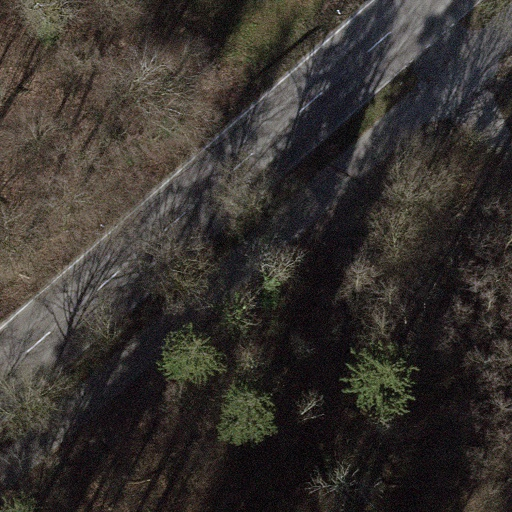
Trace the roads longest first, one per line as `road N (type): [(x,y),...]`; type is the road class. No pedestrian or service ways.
road 1 (secondary): [(0,379),(428,0)]
road 2 (track): [(414,12),(511,156)]
